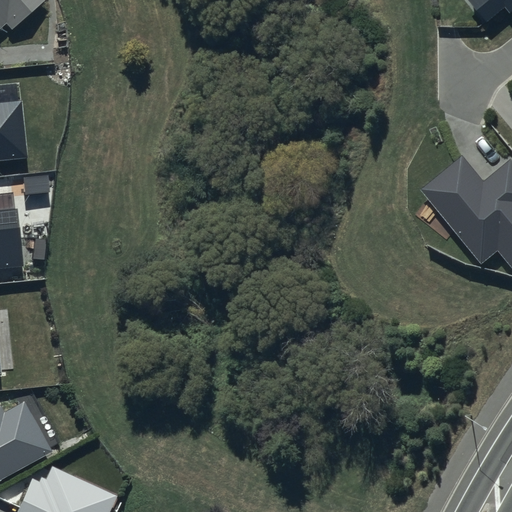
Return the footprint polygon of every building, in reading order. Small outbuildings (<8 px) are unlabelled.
[(0,0),(0,27),(6,22),(13,30),(46,0),(0,0)] [(511,0),(469,0),(470,0),(487,21),(505,6),(510,11),(511,9),(511,0)] [(0,159),(27,156),(21,101),(0,103),(0,159)] [(462,156),(420,190),(481,263),(496,250),(511,269),(511,162),(510,160),(483,182),(462,156)] [(0,268),(23,266),(17,208),(0,209),(0,268)] [(0,479),(51,450),(24,402),(4,413),(0,406),(0,479)] [(109,511),(117,496),(52,466),(46,479),(41,477),(39,481),(33,479),(17,511),(109,511)]
